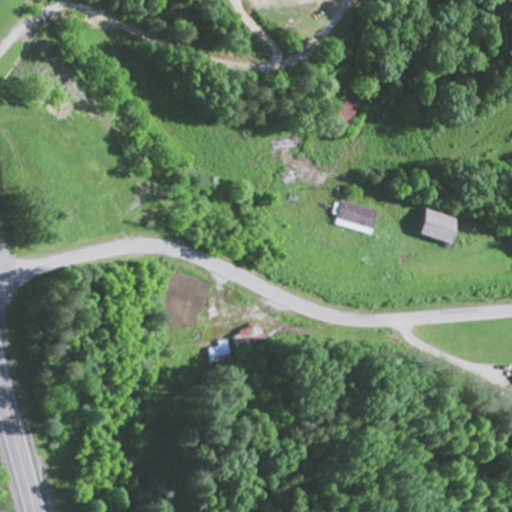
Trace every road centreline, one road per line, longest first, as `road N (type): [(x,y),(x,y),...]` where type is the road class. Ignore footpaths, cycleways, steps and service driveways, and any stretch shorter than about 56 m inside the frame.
road 1 (secondary): [(0,276),(148,248),(177,252),(337,318),(511,311)]
road 2 (residential): [(0,48),(37,17),(74,7),(183,49),(264,68),(271,53),(232,0)]
road 3 (trunk): [(35,511),(0,334)]
